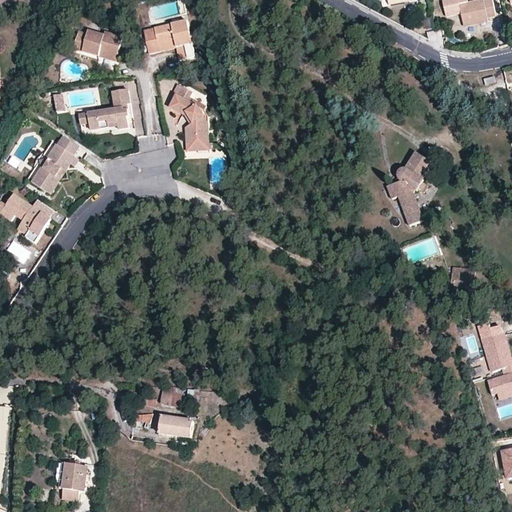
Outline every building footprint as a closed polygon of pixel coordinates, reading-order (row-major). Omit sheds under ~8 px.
[(461,12),(464,27),(488,22),(488,19),(496,17),(491,0),(481,0),(470,2),(469,0),(445,0),(448,15),(461,12)] [(418,10),(417,2),(406,4),(408,12),(418,10)] [(189,23),(145,32),(149,55),(161,53),(159,43),(176,40),(178,49),(180,61),(196,58),(189,23)] [(118,59),(123,39),(106,34),(105,37),(90,33),(88,37),(83,54),(99,58),(100,54),(118,59)] [(75,51),(83,54),(88,37),(80,34),(75,51)] [(161,53),(178,49),(176,40),(159,43),(161,53)] [(117,63),(118,59),(100,54),(99,58),(117,63)] [(497,84),(495,78),(484,80),(486,86),(497,84)] [(177,96),(170,109),(186,117),(188,115),(194,125),(191,127),(186,129),(187,147),(210,146),(209,124),(199,107),(188,102),(192,93),(178,86),(173,95),(177,96)] [(101,130),(110,129),(109,125),(118,124),(119,127),(120,131),(129,129),(127,119),(130,118),(128,111),(130,110),(129,105),(132,105),(129,91),(113,94),(116,110),(80,116),(82,127),(91,125),(93,133),(101,132),(101,130)] [(67,112),(65,99),(58,100),(60,113),(67,112)] [(75,169),(80,161),(56,147),(47,161),(41,162),(40,163),(41,169),(32,183),(52,196),(72,167),(75,169)] [(401,184),(394,186),(388,188),(388,189),(393,200),(399,198),(410,226),(424,221),(415,194),(417,193),(418,194),(419,192),(424,184),(426,181),(424,180),(434,165),(417,153),(406,169),(405,170),(402,170),(399,173),(399,176),(399,180),(401,184)] [(429,187),(424,184),(419,192),(425,195),(429,187)] [(52,220),(50,219),(34,209),(16,197),(7,208),(2,217),(11,223),(16,217),(23,223),(21,226),(31,233),(28,237),(27,239),(35,245),(52,220)] [(38,202),(34,209),(50,219),(55,213),(38,202)] [(19,231),(28,237),(31,233),(21,226),(19,231)] [(476,277),(476,271),(453,269),(453,275),(476,277)] [(474,290),(476,277),(453,275),(451,288),(474,290)] [(503,370),(506,378),(511,375),(511,360),(511,359),(505,334),(484,340),(493,373),(503,370)] [(511,375),(506,378),(489,382),(493,396),(498,394),(511,390),(511,375)] [(184,391),(182,389),(164,388),(161,406),(181,409),(184,391)] [(511,390),(498,394),(500,400),(511,396),(511,390)] [(192,439),(195,423),(163,419),(160,435),(192,439)] [(511,449),(502,451),(507,477),(511,476),(511,449)] [(55,489),(63,491),(66,465),(59,464),(55,489)] [(89,468),(66,465),(63,491),(64,491),(62,501),(78,503),(80,493),(85,493),(89,468)]
